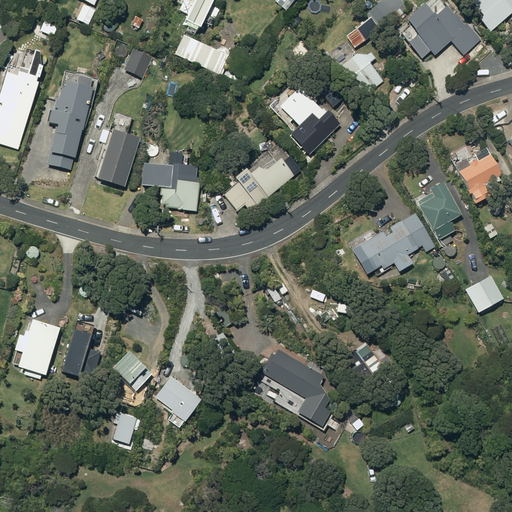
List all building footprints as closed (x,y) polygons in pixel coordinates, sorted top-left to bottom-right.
[(190,0),(179,22),(193,29),(201,14),(213,20),(217,10),(206,4),(207,0),(190,0)] [(273,0),(272,3),(283,12),(292,0),(273,0)] [(376,26),(394,12),(384,0),(381,0),(368,11),(367,18),(343,38),(352,49),(378,29),(376,26)] [(511,0),(485,0),(482,4),(488,9),(477,20),(493,36),(503,26),(506,29),(511,22),(511,0)] [(463,28),(444,9),(434,19),(431,17),(430,18),(421,9),(405,23),(414,33),(413,34),(416,37),(408,45),(421,59),(429,51),(434,56),(449,41),(463,55),(478,41),(465,26),(463,28)] [(132,17),(128,26),(137,29),(140,21),(132,17)] [(0,44),(4,40),(7,43),(11,40),(4,31),(0,34),(0,44)] [(228,57),(180,36),(171,55),(219,77),(228,57)] [(299,42),(286,57),(303,71),(317,54),(305,43),(299,42)] [(130,50),(121,71),(141,80),(150,59),(130,50)] [(367,64),(368,63),(363,56),(352,56),(333,70),(357,101),(381,83),(367,64)] [(28,79),(38,83),(44,67),(34,64),(28,79)] [(0,146),(16,151),(33,84),(12,79),(13,74),(0,71),(0,146)] [(72,79),(72,77),(60,75),(57,93),(54,92),(53,100),(50,100),(48,113),(45,113),(43,125),(50,126),(45,155),(47,155),(44,167),(69,171),(77,132),(78,133),(87,90),(83,90),(85,81),(72,79)] [(275,108),(293,127),(292,128),(298,135),(289,144),(294,148),(305,157),(336,126),(320,110),(318,111),(296,88),(275,108)] [(112,114),(93,181),(121,189),(135,140),(123,137),(129,119),(112,114)] [(248,164),(232,178),(239,186),(227,196),(241,212),(251,204),(255,210),(292,178),(295,181),(302,175),(280,148),(278,149),(273,143),(264,151),(268,156),(253,169),(248,164)] [(159,147),(158,157),(167,157),(168,148),(159,147)] [(467,158),(451,167),(472,205),(501,189),(496,178),(499,176),(488,156),(475,163),(473,159),(469,162),(467,158)] [(156,186),(155,208),(170,209),(170,211),(193,212),(195,180),(159,178),(158,186),(156,186)] [(414,203),(416,206),(414,208),(428,233),(429,232),(434,242),(452,232),(446,222),(458,216),(439,183),(426,191),(428,195),(414,203)] [(379,233),(356,248),(371,272),(377,268),(379,271),(390,265),(396,274),(410,265),(404,257),(415,250),(397,222),(386,229),(389,234),(382,239),(379,233)] [(488,277),(462,291),(474,314),(500,300),(488,277)] [(22,372),(21,375),(38,380),(39,377),(40,377),(54,330),(26,322),(21,339),(14,337),(9,352),(16,354),(12,369),(22,372)] [(74,331),(61,372),(79,377),(80,373),(92,377),(100,352),(88,348),(91,336),(74,331)] [(473,333),(447,347),(461,374),(488,360),(473,333)] [(232,353),(220,335),(208,343),(220,361),(232,353)] [(379,370),(375,363),(381,359),(375,350),(369,354),(363,345),(341,359),(357,384),(379,370)] [(321,378),(282,355),(273,350),(267,360),(263,358),(254,371),(306,402),(296,418),(317,432),(326,417),(318,412),(326,398),(317,392),(319,390),(315,388),(321,378)] [(121,354),(105,371),(122,387),(123,386),(130,393),(147,376),(133,363),(132,365),(121,354)] [(168,412),(167,413),(180,423),(197,401),(167,377),(150,398),(168,412)] [(401,398),(407,404),(412,399),(407,393),(401,398)] [(351,411),(344,418),(348,423),(349,422),(352,426),(358,421),(355,417),(356,417),(351,411)]
